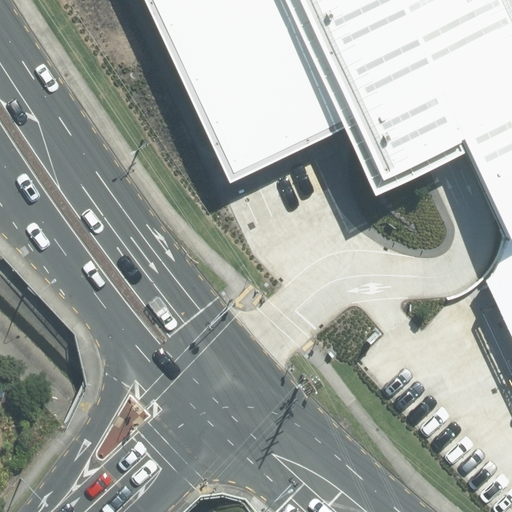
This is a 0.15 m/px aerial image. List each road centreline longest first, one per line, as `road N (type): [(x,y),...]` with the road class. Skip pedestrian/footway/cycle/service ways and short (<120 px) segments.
road 1 (primary): [(0,41),(187,318),(225,399)]
road 2 (primary): [(70,511),(116,379),(116,314)]
road 3 (primary): [(116,314),(0,163)]
road 4 (primary): [(225,399),(349,511)]
road 5 (tertiary): [(225,399),(112,511)]
road 6 (primary): [(225,399),(142,347),(116,314)]
